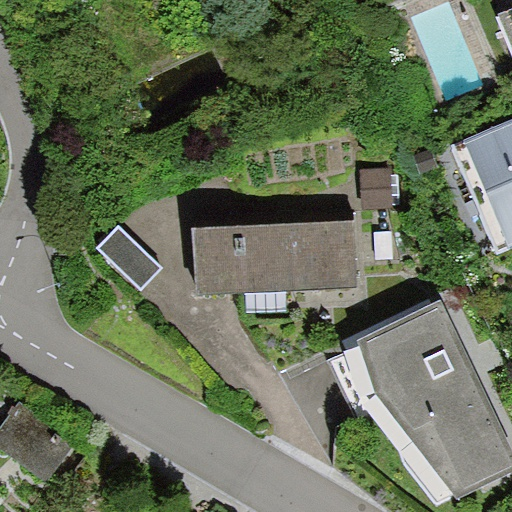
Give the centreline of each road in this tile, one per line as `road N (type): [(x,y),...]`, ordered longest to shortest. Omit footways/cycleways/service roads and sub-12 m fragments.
road 1 (residential): [(320,511),(0,324)]
road 2 (residential): [(0,261),(31,155),(0,64)]
